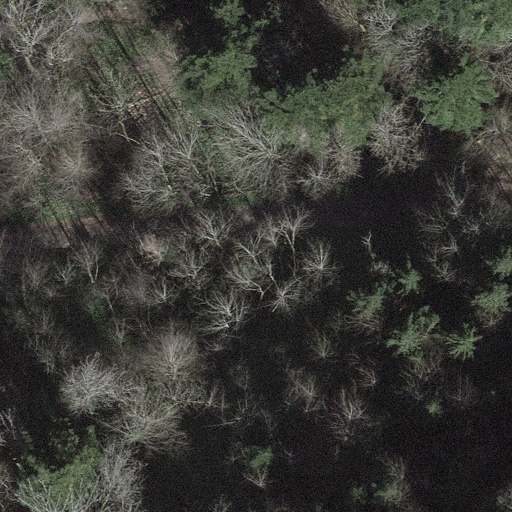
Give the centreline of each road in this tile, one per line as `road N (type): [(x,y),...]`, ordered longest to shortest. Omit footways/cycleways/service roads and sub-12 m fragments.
road 1 (track): [(352,194),(0,236)]
road 2 (track): [(501,174),(464,195),(352,194)]
